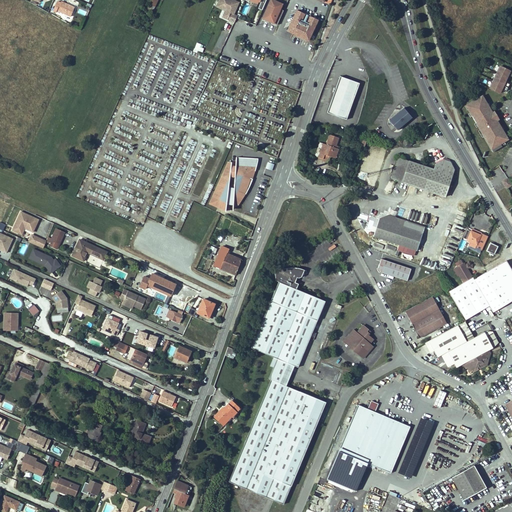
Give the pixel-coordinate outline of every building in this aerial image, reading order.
[(227,20),(234,23),(237,15),(234,14),(239,2),(233,0),(219,0),(215,10),(224,14),(228,16),(227,20)] [(272,0),(270,0),(269,4),(280,9),(282,4),(272,0)] [(61,2),(57,11),(71,17),(75,7),(61,2)] [(277,25),(284,10),(269,4),(262,19),(277,25)] [(304,14),(297,10),(287,31),(308,41),(318,20),(310,16),(307,24),(301,22),(304,14)] [(227,20),(224,28),(230,31),(233,23),(227,20)] [(202,52),(204,45),(197,43),(194,50),(202,52)] [(511,73),(499,67),(489,90),(499,94),(501,90),(506,92),(509,85),(504,83),(507,76),(511,78),(511,77),(511,73)] [(339,76),(327,112),(346,119),(359,83),(339,76)] [(484,136),(492,148),(504,141),(508,138),(503,129),(502,130),(500,126),(498,122),(496,119),(496,120),(491,113),(492,112),(488,106),(487,106),(485,103),(486,103),(486,102),(484,99),(482,100),(480,96),(467,105),(469,108),(467,109),(468,109),(469,112),(470,113),(470,112),(472,115),(472,116),(476,122),(479,125),(478,126),(480,129),(481,129),(485,136),(484,136)] [(412,118),(404,108),(389,120),(397,130),(412,118)] [(494,111),(492,112),(491,113),(496,120),(496,119),(498,122),(500,121),(494,111)] [(402,134),(399,142),(406,145),(410,138),(402,134)] [(319,157),(323,159),(325,154),(330,156),(332,157),(336,155),(338,149),(337,148),(335,148),(336,146),(339,138),(330,135),(326,145),(325,149),(322,148),(319,157)] [(504,141),(492,148),(493,151),(506,143),(504,141)] [(209,203),(225,211),(227,197),(233,198),(233,210),(237,206),(244,197),(239,192),(241,190),(246,193),(253,179),(250,176),(251,168),(256,169),(257,164),(258,159),(236,157),(235,167),(231,166),(231,162),(228,162),(209,203)] [(393,157),(390,164),(397,166),(401,167),(404,160),(393,157)] [(401,167),(397,181),(440,196),(450,169),(446,160),(440,158),(431,163),(429,169),(404,160),(401,167)] [(268,162),(266,168),(272,171),(274,164),(268,162)] [(390,164),(385,177),(392,180),(397,166),(390,164)] [(397,166),(392,180),(397,181),(401,167),(397,166)] [(507,188),(511,185),(507,178),(502,181),(507,188)] [(227,197),(225,211),(233,210),(233,198),(227,197)] [(13,230),(17,232),(20,226),(25,228),(33,232),(35,227),(33,226),(34,224),(32,223),(34,218),(21,212),(13,230)] [(374,217),(368,235),(411,250),(417,232),(395,224),(390,216),(383,213),(374,217)] [(48,237),(46,241),(49,243),(48,245),(57,249),(65,233),(56,228),(51,239),(48,237)] [(483,237),(477,234),(476,235),(469,233),(465,231),(461,241),(465,242),(466,242),(464,246),(477,252),(483,237)] [(13,239),(0,233),(0,249),(6,253),(13,239)] [(43,248),(46,241),(36,237),(35,239),(31,237),(29,242),(43,248)] [(488,238),(484,248),(491,251),(496,242),(488,238)] [(79,239),(72,256),(83,261),(87,254),(103,261),(107,252),(79,239)] [(212,253),(215,254),(217,248),(212,246),(208,258),(210,258),(212,253)] [(229,248),(224,246),(221,252),(219,251),(218,254),(220,255),(218,259),(223,261),(221,267),(220,269),(236,274),(242,258),(227,253),(229,248)] [(45,265),(50,273),(60,266),(56,259),(54,260),(51,257),(33,249),(29,258),(45,265)] [(511,297),(511,272),(504,258),(471,277),(469,274),(460,260),(459,261),(457,257),(451,261),(453,264),(452,265),(456,271),(455,272),(460,280),(445,289),(463,318),(487,304),(490,310),(511,297)] [(376,258),(373,266),(374,272),(400,281),(405,268),(376,258)] [(268,356),(273,358),(288,363),(294,365),(298,367),(325,301),(296,289),(298,284),(295,283),(297,277),(299,278),(301,276),(304,270),(295,267),(283,268),(274,268),(276,280),(279,282),(252,348),(268,356)] [(32,286),(35,279),(14,269),(10,278),(27,286),(28,284),(32,286)] [(146,285),(170,296),(176,284),(152,273),(151,274),(148,272),(143,283),(146,284),(146,285)] [(102,281),(95,277),(93,282),(90,281),(88,287),(91,288),(89,293),(96,296),(98,291),(100,293),(103,287),(100,285),(102,281)] [(46,283),(43,289),(50,292),(53,286),(46,283)] [(145,299),(124,289),(120,298),(124,300),(122,304),(132,309),(133,306),(141,309),(145,299)] [(67,298),(61,291),(52,298),(56,303),(56,309),(68,308),(67,298)] [(78,294),(75,302),(78,304),(76,309),(91,316),(95,306),(81,300),(82,296),(78,294)] [(400,310),(414,337),(441,323),(426,296),(400,310)] [(208,318),(214,304),(203,299),(197,313),(208,318)] [(34,315),(40,311),(34,304),(29,308),(34,315)] [(165,317),(179,323),(183,315),(181,315),(183,312),(178,310),(177,313),(163,306),(162,309),(167,312),(165,317)] [(188,314),(193,316),(196,310),(190,307),(188,314)] [(16,313),(3,313),(3,330),(17,330),(16,313)] [(108,315),(103,331),(117,335),(119,329),(117,328),(119,322),(112,320),(113,316),(108,315)] [(450,328),(458,343),(468,337),(460,322),(450,328)] [(353,328),(348,334),(354,339),(349,346),(358,353),(363,346),(369,350),(373,345),(369,342),(373,336),(368,333),(365,331),(368,328),(362,323),(356,331),(353,328)] [(476,333),(468,337),(458,343),(450,328),(420,343),(420,344),(425,354),(428,359),(434,356),(440,353),(447,365),(448,368),(455,365),(457,368),(459,367),(463,375),(477,367),(475,361),(481,358),(482,354),(481,351),(485,349),(476,333)] [(155,352),(158,337),(149,334),(149,333),(140,331),(136,343),(146,346),(146,349),(155,352)] [(479,331),(476,333),(485,349),(490,345),(489,339),(488,338),(485,332),(479,331)] [(348,334),(343,341),(349,346),(354,339),(348,334)] [(112,338),(110,344),(117,347),(119,342),(112,338)] [(167,340),(162,351),(165,352),(168,344),(172,346),(174,343),(167,340)] [(119,342),(117,347),(115,350),(123,354),(127,345),(119,342)] [(420,344),(414,347),(419,357),(425,354),(420,344)] [(179,345),(174,357),(186,363),(192,351),(179,345)] [(363,346),(358,353),(364,357),(369,350),(363,346)] [(225,356),(234,358),(236,349),(227,347),(225,356)] [(129,363),(141,368),(142,367),(144,361),(147,355),(135,349),(129,363)] [(77,364),(86,368),(90,359),(82,355),(83,354),(81,354),(80,354),(74,351),(73,352),(69,351),(66,357),(70,359),(69,360),(70,360),(68,364),(75,367),(77,364)] [(440,353),(434,356),(441,369),(447,365),(440,353)] [(288,363),(273,358),(270,366),(273,368),(269,379),(270,380),(228,485),(282,507),(325,402),(286,386),(280,383),(288,363)] [(45,362),(40,359),(35,368),(41,371),(45,362)] [(97,362),(90,359),(86,368),(93,371),(97,362)] [(28,402),(34,405),(52,365),(46,362),(28,402)] [(294,365),(288,363),(280,383),(286,386),(294,365)] [(30,379),(34,372),(14,364),(10,374),(9,373),(7,378),(14,382),(18,374),(30,379)] [(118,370),(113,380),(132,389),(136,379),(118,370)] [(140,397),(148,400),(151,393),(144,389),(140,397)] [(440,408),(447,393),(440,390),(434,405),(440,408)] [(163,391),(158,401),(171,407),(176,397),(163,391)] [(511,399),(497,408),(511,435),(511,399)] [(228,400),(225,404),(236,408),(237,408),(228,400)] [(236,408),(225,404),(221,408),(219,407),(211,416),(221,425),(236,408)] [(339,451),(367,462),(385,417),(358,405),(339,451)] [(385,417),(367,462),(391,472),(398,454),(393,452),(405,424),(385,417)] [(133,430),(136,420),(131,419),(128,428),(133,430)] [(129,439),(146,445),(150,436),(142,433),(146,424),(136,420),(133,430),(129,439)] [(91,421),(87,433),(88,433),(87,437),(98,442),(104,426),(91,421)] [(405,424),(393,452),(398,454),(409,426),(405,424)] [(24,436),(20,434),(17,441),(26,445),(27,442),(42,448),(46,438),(27,429),(24,436)] [(46,438),(42,448),(46,450),(50,440),(46,438)] [(483,448),(486,441),(482,439),(476,451),(482,454),(485,449),(483,448)] [(0,456),(7,460),(11,450),(0,444),(0,456)] [(72,458),(68,456),(65,463),(74,467),(76,463),(90,470),(94,460),(75,451),(72,458)] [(42,476),(47,466),(36,461),(37,458),(26,453),(21,464),(23,464),(21,469),(25,471),(27,468),(32,470),(31,471),(42,476)] [(94,460),(90,470),(94,471),(98,461),(94,460)] [(474,465),(452,477),(464,499),(486,488),(474,465)] [(341,474),(347,476),(349,470),(344,468),(341,474)] [(338,473),(336,478),(357,487),(359,482),(338,473)] [(129,482),(125,491),(133,494),(141,477),(132,474),(129,482)] [(56,487),(55,490),(60,492),(61,490),(67,493),(75,496),(79,486),(59,478),(59,480),(56,487)] [(86,490),(98,495),(102,485),(90,480),(86,490)] [(104,482),(101,488),(111,492),(114,486),(104,482)] [(183,486),(173,482),(170,490),(173,492),(169,504),(175,507),(176,503),(181,505),(183,498),(179,496),(183,486)] [(4,495),(0,504),(0,509),(4,511),(6,511),(8,507),(16,510),(20,502),(4,495)] [(132,511),(136,503),(126,499),(120,511),(132,511)]
